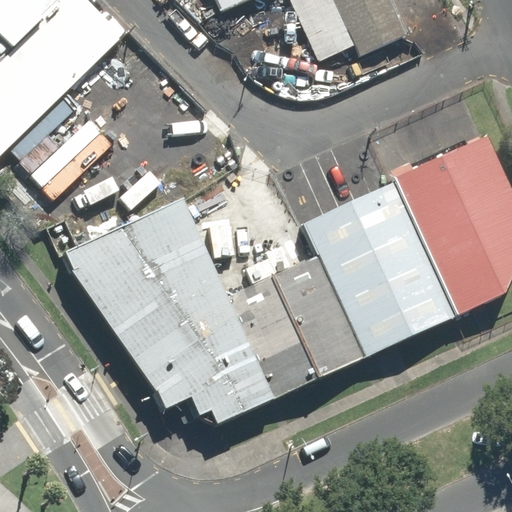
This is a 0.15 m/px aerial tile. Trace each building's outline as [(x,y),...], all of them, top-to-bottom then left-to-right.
[(0,0),(0,60),(34,26),(8,0),(0,0)] [(82,0),(60,0),(0,60),(0,156),(119,37),(82,0)] [(406,17),(398,0),(296,0),(324,56),(406,17)] [(511,206),(481,139),(384,184),(449,323),(497,301),(511,267),(511,206)] [(449,323),(384,184),(309,215),(324,243),(367,345),(449,323)] [(201,414),(269,386),(226,285),(187,195),(61,245),(158,400),(190,386),(201,414)] [(269,386),(367,345),(324,243),(226,285),(269,386)]
